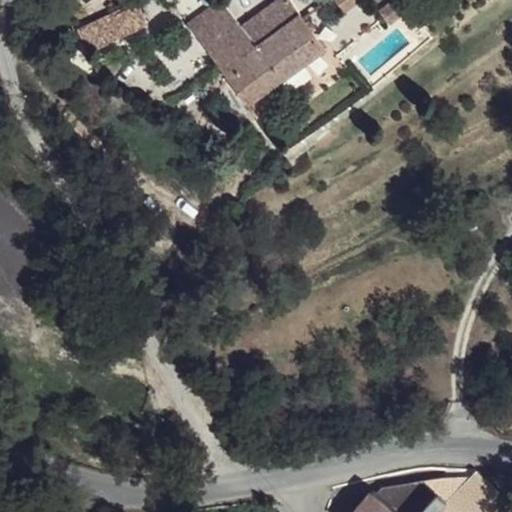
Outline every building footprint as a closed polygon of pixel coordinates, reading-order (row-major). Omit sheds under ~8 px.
[(216,0),(215,0),(184,22),(228,79),(248,62),(241,53),(250,46),(238,29),(216,0)] [(283,0),(278,0),(238,29),(250,46),(241,53),(248,62),(266,87),(322,48),(283,0)] [(135,4),(81,33),(91,58),(146,26),(135,4)] [(248,62),(228,79),(243,104),(266,87),(248,62)] [(372,488),(351,511),(511,511),(511,506),(477,472),(439,511),(418,491),(383,485),(375,494),(372,488)]
